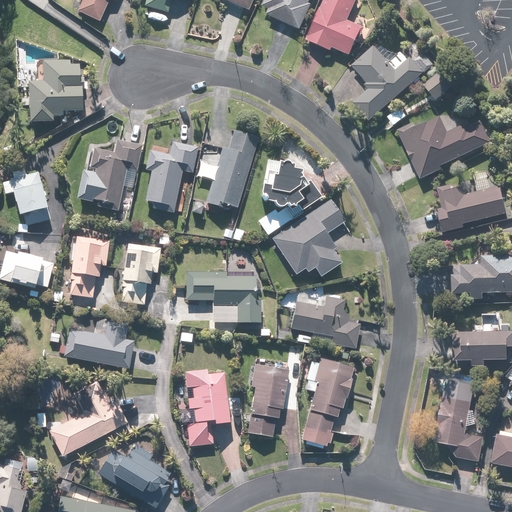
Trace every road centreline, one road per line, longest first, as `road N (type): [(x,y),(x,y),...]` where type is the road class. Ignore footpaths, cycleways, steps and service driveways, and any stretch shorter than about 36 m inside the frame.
road 1 (residential): [(379,489),(402,359),(404,280),(366,177),(334,135),(285,97),(235,77),(146,70)]
road 2 (residential): [(379,489),(270,485),(218,511)]
